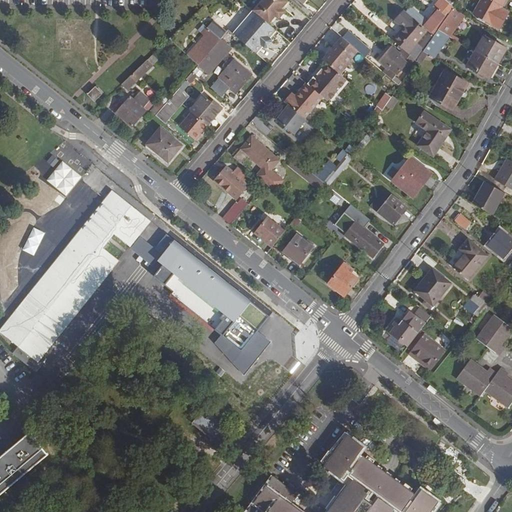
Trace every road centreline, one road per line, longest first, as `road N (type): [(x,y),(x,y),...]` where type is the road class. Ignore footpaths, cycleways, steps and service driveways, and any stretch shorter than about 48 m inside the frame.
road 1 (residential): [(343,334),(466,171),(511,91)]
road 2 (residential): [(340,0),(173,195)]
road 3 (unclassified): [(343,334),(194,511)]
road 4 (residential): [(173,195),(0,55)]
road 5 (residential): [(343,334),(173,195)]
road 6 (residential): [(504,462),(343,334)]
